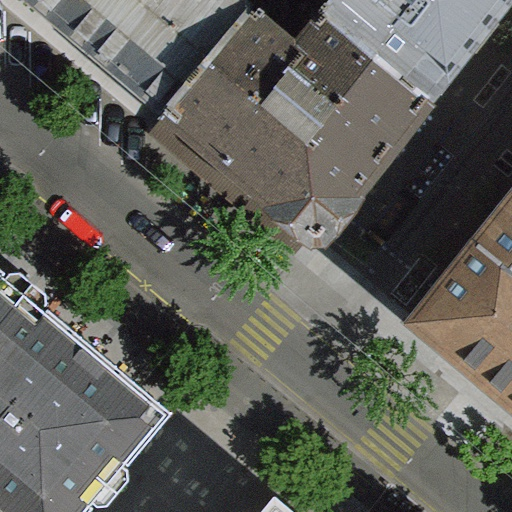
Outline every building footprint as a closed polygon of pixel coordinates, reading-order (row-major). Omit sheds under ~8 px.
[(252,9),(241,0),(38,0),(167,108),(252,9)] [(336,0),(327,12),(429,97),(506,0),(336,0)] [(429,97),(327,12),(298,47),(252,9),(167,108),(316,234),(322,234),(429,97)] [(511,202),(480,244),(511,269),(511,202)] [(511,397),(511,269),(480,244),(419,320),(511,397)] [(0,325),(29,290),(0,265),(0,325)] [(29,290),(0,325),(0,511),(91,511),(175,413),(29,290)] [(296,511),(278,496),(264,511),(296,511)]
